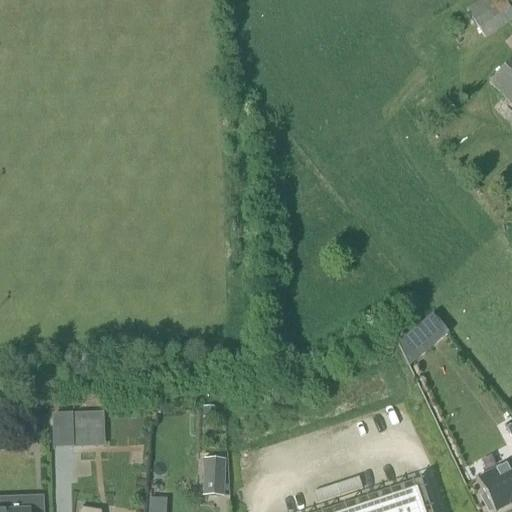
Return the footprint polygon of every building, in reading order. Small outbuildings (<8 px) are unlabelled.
[(482,0),(465,12),(486,41),(511,22),(511,13),(502,0),(482,0)] [(511,61),(489,84),(511,107),(511,61)] [(432,348),(416,329),(397,345),(408,368),(432,348)] [(203,419),(214,419),(214,409),(203,409),(203,419)] [(103,432),(103,414),(71,415),(71,433),(103,432)] [(511,424),(505,428),(511,442),(511,460),(475,480),(484,497),(480,498),(487,511),(488,511),(491,511),(495,511),(509,505),(511,509),(511,507),(511,424)] [(223,498),(225,462),(205,461),(203,497),(223,498)] [(421,511),(416,494),(415,495),(414,493),(355,511),(421,511)] [(42,511),(42,499),(0,500),(0,511),(42,511)] [(148,511),(165,511),(166,501),(149,500),(148,511)]
